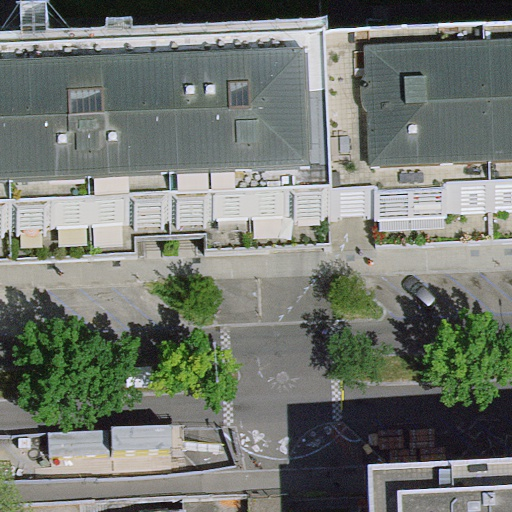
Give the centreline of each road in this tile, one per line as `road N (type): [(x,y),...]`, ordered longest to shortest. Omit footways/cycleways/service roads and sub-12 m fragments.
road 1 (residential): [(0,421),(291,409)]
road 2 (residential): [(288,344),(0,356)]
road 3 (residential): [(511,336),(288,344)]
road 4 (residential): [(291,409),(511,399)]
